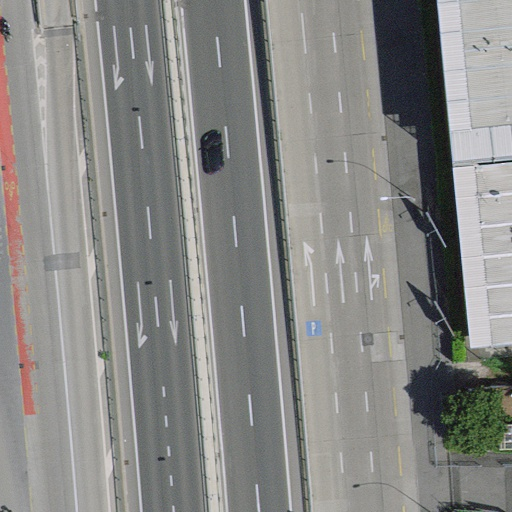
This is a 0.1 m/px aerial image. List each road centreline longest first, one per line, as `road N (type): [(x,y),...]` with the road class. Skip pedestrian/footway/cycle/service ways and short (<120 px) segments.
road 1 (primary): [(124,0),(170,511)]
road 2 (primary): [(263,511),(218,0)]
road 3 (primary): [(364,511),(326,0)]
road 4 (primary): [(0,26),(56,511)]
